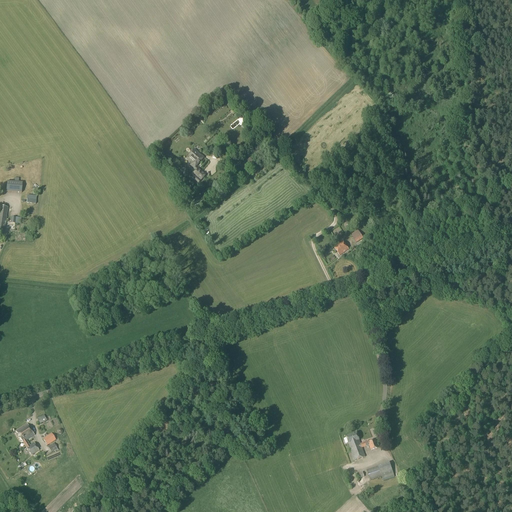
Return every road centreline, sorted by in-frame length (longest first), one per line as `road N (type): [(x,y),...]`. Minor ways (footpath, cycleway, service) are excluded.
road 1 (unclassified): [(0,408),(369,285)]
road 2 (track): [(334,297),(312,245),(334,215),(268,143)]
road 3 (unclassified): [(511,240),(369,285)]
